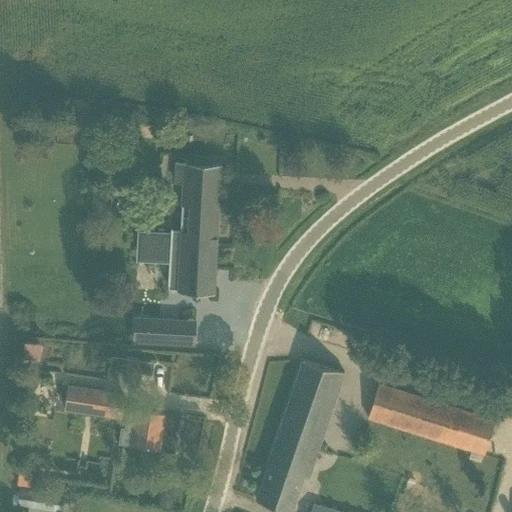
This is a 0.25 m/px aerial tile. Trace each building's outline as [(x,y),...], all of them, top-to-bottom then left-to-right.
[(72,98),(71,110),(80,111),(80,98),(72,98)] [(175,163),(174,182),(182,182),(177,292),(193,292),(213,293),(220,164),(200,163),(175,163)] [(150,318),(149,342),(173,344),(174,320),(150,318)] [(113,356),(111,368),(130,371),(149,374),(151,362),(132,359),(113,356)] [(303,360),(256,500),(275,506),(291,511),(293,507),(298,492),(304,477),(308,478),(344,374),(322,366),(303,360)] [(376,423),(483,457),(494,422),(377,385),(366,420),(364,426),(375,430),(376,423)] [(139,447),(158,450),(164,414),(133,410),(132,411),(122,410),(124,395),(68,387),(64,409),(127,418),(125,429),(123,428),(120,444),(139,447)] [(20,489),(17,505),(28,507),(27,511),(49,511),(56,511),(61,511),(64,496),(20,489)]
